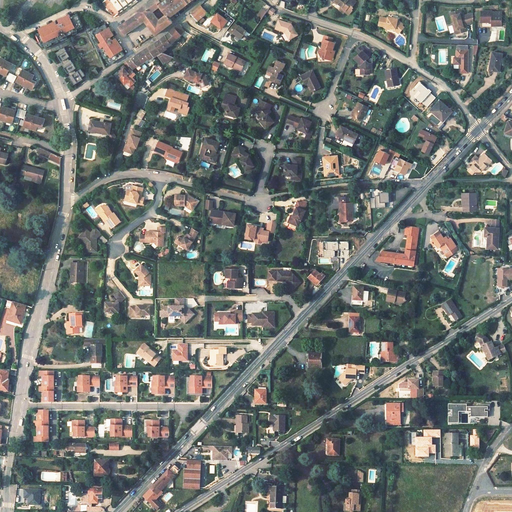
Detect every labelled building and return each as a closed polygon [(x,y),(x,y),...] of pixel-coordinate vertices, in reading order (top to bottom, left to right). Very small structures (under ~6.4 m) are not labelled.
[(114,15),(119,12),(125,7),(132,2),(134,0),(102,0),(102,1),(114,15)] [(134,14),(120,25),(119,26),(126,33),(132,29),(144,19),(151,29),(168,16),(165,12),(158,18),(153,12),(156,10),(154,8),(159,4),(157,2),(159,0),(149,0),(148,1),(136,10),(137,11),(134,14)] [(159,0),(157,2),(159,4),(165,12),(168,16),(169,16),(190,0),(159,0)] [(201,5),(190,13),(197,21),(207,12),(201,5)] [(271,6),(267,11),(272,15),(275,9),(271,6)] [(459,9),(449,13),(456,33),(467,29),(465,25),(473,22),(473,11),(462,15),(459,9)] [(263,10),(258,17),(261,20),(266,12),(263,10)] [(481,10),(481,26),(483,26),(490,26),(492,26),(492,25),(492,22),(502,22),(502,12),(493,11),(493,10),(481,10)] [(221,29),(229,20),(217,11),(210,20),(221,29)] [(55,20),(40,27),(42,30),(36,33),(43,47),(51,44),(51,42),(63,37),(62,35),(65,33),(66,35),(77,30),(76,28),(83,25),(77,13),(70,16),(69,13),(58,18),(59,21),(57,23),(55,20)] [(172,20),(169,16),(168,16),(151,29),(155,34),(159,31),(172,20)] [(386,26),(396,28),(396,29),(399,32),(402,27),(400,26),(402,23),(397,19),(397,18),(388,17),(387,18),(380,17),(379,25),(386,26)] [(291,23),(279,19),(276,28),(285,31),(289,39),(295,36),(296,32),(291,23)] [(155,43),(160,51),(172,43),(175,39),(185,31),(179,23),(175,27),(164,36),(155,43)] [(236,23),(230,31),(234,33),(235,32),(242,38),(248,30),(240,24),(239,25),(236,23)] [(98,26),(90,31),(94,37),(93,38),(97,45),(99,44),(100,46),(99,47),(105,58),(108,56),(111,62),(124,55),(120,49),(121,48),(115,38),(112,40),(110,37),(113,35),(108,28),(107,28),(104,24),(99,27),(98,26)] [(333,50),(336,43),(333,42),(325,40),(323,45),(324,47),(323,50),(320,51),(323,58),(330,60),(332,55),(334,56),(336,51),(333,50)] [(155,43),(148,47),(153,55),(157,53),(163,63),(165,62),(172,56),(165,53),(163,52),(160,51),(155,43)] [(468,44),(457,44),(457,57),(461,57),(460,71),(468,72),(468,44)] [(70,55),(64,47),(57,51),(59,54),(58,55),(63,63),(62,64),(68,72),(70,75),(69,75),(73,81),(76,79),(77,82),(83,78),(81,76),(84,74),(81,68),(75,71),(74,69),(76,67),(70,58),(69,59),(67,57),(70,55)] [(148,47),(137,54),(142,62),(153,55),(148,47)] [(368,63),(366,60),(368,58),(362,51),(354,59),(360,65),(359,68),(361,68),(361,74),(368,74),(368,68),(370,68),(370,63),(368,63)] [(503,53),(493,51),(489,69),(499,71),(503,53)] [(232,65),(241,70),(245,61),(229,53),(224,63),(231,66),(232,65)] [(137,54),(124,63),(128,68),(131,66),(133,69),(142,62),(137,54)] [(172,56),(165,62),(171,65),(177,58),(172,56)] [(11,64),(6,61),(0,71),(0,73),(6,77),(9,71),(8,70),(11,64)] [(211,69),(217,71),(220,62),(213,61),(211,69)] [(280,74),(281,72),(283,71),(285,65),(280,63),(279,66),(277,65),(275,68),(271,66),(268,72),(273,74),(272,76),(271,80),(270,82),(271,83),(272,84),(273,81),(280,84),(284,76),(280,74)] [(158,64),(156,67),(158,68),(144,81),(149,86),(165,71),(158,64)] [(122,77),(120,79),(124,84),(127,82),(131,87),(133,89),(135,86),(133,84),(136,81),(132,77),(135,75),(133,72),(130,68),(128,70),(125,66),(124,65),(121,67),(122,69),(120,71),(122,73),(120,74),(122,77)] [(398,84),(396,68),(385,69),(387,86),(398,84)] [(207,77),(190,69),(186,78),(194,82),(195,80),(201,83),(202,87),(210,83),(207,77)] [(29,73),(23,70),(20,76),(19,76),(16,81),(22,85),(29,73)] [(313,70),(301,75),(305,85),(308,84),(310,91),(320,88),(313,70)] [(34,76),(29,73),(22,85),(21,86),(25,89),(26,87),(32,90),(36,83),(32,80),(34,76)] [(178,91),(169,88),(166,95),(172,97),(174,98),(173,101),(171,101),(168,109),(173,111),(175,106),(180,108),(179,111),(187,114),(189,107),(187,106),(185,106),(186,102),(182,101),(185,93),(178,91)] [(228,105),(227,111),(225,114),(237,118),(241,108),(234,106),(237,97),(226,94),(223,103),(228,105)] [(452,111),(440,100),(431,110),(441,119),(446,114),(448,116),(452,111)] [(256,112),(262,119),(260,120),(266,129),(275,122),(271,118),(269,114),(270,114),(271,112),(270,111),(272,105),(261,101),(256,112)] [(352,117),(360,121),(364,113),(367,107),(358,102),(354,109),(353,108),(350,116),(352,117)] [(8,108),(2,107),(0,113),(0,119),(4,121),(8,108)] [(15,110),(8,108),(4,121),(12,123),(14,117),(12,117),(15,110)] [(141,109),(133,122),(141,127),(145,121),(141,119),(146,111),(141,109)] [(34,116),(28,114),(26,121),(25,120),(23,126),(30,129),(34,116)] [(39,116),(34,114),(34,116),(30,129),(36,131),(37,126),(42,128),(45,119),(38,117),(39,116)] [(297,130),(307,134),(311,135),(312,131),(309,130),(312,122),(302,118),(302,119),(297,118),(297,119),(289,116),(286,123),(294,126),(293,127),(297,129),(297,130)] [(111,125),(90,122),(88,133),(106,136),(111,140),(116,137),(112,132),(109,132),(111,125)] [(336,135),(353,144),(358,134),(352,131),(351,132),(350,132),(350,131),(341,126),(336,135)] [(437,136),(422,129),(419,136),(427,140),(422,150),(429,153),(437,136)] [(141,133),(132,130),(130,136),(127,145),(125,145),(123,151),(124,152),(131,154),(132,155),(135,148),(136,149),(139,139),(141,133)] [(213,154),(214,151),(216,151),(219,142),(205,138),(200,154),(210,157),(208,161),(215,163),(217,155),(215,155),(213,154)] [(172,148),(159,141),(155,149),(159,151),(158,152),(165,156),(165,155),(168,156),(167,159),(175,163),(178,162),(182,154),(172,149),(172,148)] [(239,160),(245,170),(253,166),(248,156),(243,152),(244,151),(245,148),(238,144),(232,154),(239,160)] [(388,169),(396,151),(390,149),(389,152),(380,148),(375,160),(385,164),(383,170),(388,172),(386,175),(395,179),(398,173),(388,169)] [(1,152),(0,151),(0,162),(6,164),(9,154),(1,152)] [(486,165),(492,160),(484,152),(479,158),(474,163),(470,166),(474,170),(480,170),(481,169),(482,170),(486,165)] [(61,157),(53,154),(50,159),(61,164),(61,157)] [(395,169),(405,174),(408,167),(410,168),(412,164),(395,156),(390,167),(389,168),(395,171),(395,169)] [(338,157),(323,159),(325,177),(340,176),(338,157)] [(287,176),(292,176),(292,175),(296,176),(296,180),(301,180),(302,173),(297,173),(298,165),(301,165),(302,159),(294,158),(294,161),(294,165),(293,165),(285,164),(284,175),(287,175),(287,176)] [(43,171),(23,165),(20,175),(24,176),(24,174),(32,177),(32,178),(31,182),(40,185),(43,171)] [(139,195),(139,193),(142,192),(143,186),(133,183),(132,189),(127,188),(126,193),(131,194),(130,199),(137,201),(137,202),(142,203),(144,196),(139,195)] [(396,202),(397,196),(395,196),(396,192),(387,191),(386,194),(382,193),(381,195),(377,195),(375,205),(386,206),(387,201),(391,202),(396,202)] [(176,203),(185,204),(186,204),(193,210),(197,204),(193,202),(196,198),(191,195),(190,197),(186,196),(187,193),(177,193),(176,203)] [(476,193),(466,193),(467,211),(476,211),(476,193)] [(353,220),(352,202),(349,202),(348,197),(340,197),(340,198),(340,203),(341,212),(342,212),(343,221),(353,220)] [(206,199),(205,208),(212,209),(213,200),(206,199)] [(304,209),(306,204),(298,200),(295,205),(297,205),(293,214),(291,213),(289,219),(299,224),(301,218),(305,209),(304,209)] [(105,215),(107,218),(107,219),(112,226),(120,221),(114,212),(113,212),(108,206),(102,206),(102,209),(100,212),(103,216),(105,215)] [(219,210),(213,208),(210,221),(216,222),(217,220),(227,222),(227,224),(233,225),(236,213),(223,210),(223,211),(219,211),(219,210)] [(275,232),(277,222),(272,221),(268,223),(267,231),(259,229),(260,227),(257,226),(257,225),(252,225),(252,226),(247,225),(245,237),(254,238),(254,239),(256,241),(261,242),(263,241),(263,237),(268,238),(269,231),(275,232)] [(147,230),(147,242),(155,242),(158,244),(163,240),(163,231),(165,231),(165,226),(158,226),(158,232),(155,230),(147,230)] [(406,250),(406,253),(402,253),(396,255),(395,254),(384,252),(376,261),(414,265),(415,254),(415,251),(418,227),(406,226),(405,235),(408,235),(406,250)] [(79,236),(86,243),(89,245),(88,250),(96,251),(97,241),(94,241),(95,239),(101,232),(96,227),(90,232),(87,228),(79,236)] [(499,228),(486,227),(485,236),(488,236),(487,248),(498,248),(499,228)] [(175,240),(187,249),(190,244),(199,232),(193,228),(189,233),(187,232),(184,237),(180,234),(175,240)] [(436,231),(431,235),(434,240),(440,236),(436,231)] [(440,236),(434,240),(438,246),(440,245),(445,252),(456,245),(450,238),(448,239),(446,236),(444,238),(441,235),(440,236)] [(347,250),(348,241),(339,241),(339,243),(337,243),(337,242),(325,242),(325,249),(322,249),(322,256),(333,256),(333,250),(337,250),(337,249),(339,249),(339,250),(347,250)] [(83,264),(72,263),(72,267),(71,272),(74,272),(73,282),(82,282),(83,264)] [(141,279),(141,282),(139,282),(139,288),(145,288),(145,286),(150,286),(150,278),(149,275),(150,274),(144,265),(136,269),(141,279)] [(315,269),(309,276),(317,284),(325,275),(321,272),(320,273),(315,269)] [(511,269),(501,269),(501,277),(498,277),(498,286),(507,286),(507,279),(511,279),(511,269)] [(288,270),(275,270),(274,280),(281,280),(281,278),(283,278),(284,279),(283,280),(290,288),(298,281),(288,270)] [(238,279),(238,271),(226,271),(226,279),(231,279),(232,283),(228,283),(228,289),(243,290),(242,283),(240,283),(240,279),(238,279)] [(320,289),(315,285),(313,287),(310,297),(311,298),(320,289)] [(354,287),(353,299),(353,303),(352,303),(357,304),(362,305),(362,301),(362,299),(367,300),(368,292),(363,292),(363,288),(354,287)] [(405,293),(389,289),(386,300),(393,302),(394,301),(398,302),(399,304),(404,301),(406,300),(404,298),(405,293)] [(113,311),(117,312),(118,302),(125,297),(120,291),(114,295),(118,301),(115,301),(115,302),(105,302),(104,311),(109,311),(109,312),(113,313),(113,311)] [(183,298),(174,298),(175,306),(163,306),(163,311),(163,316),(168,316),(174,316),(183,315),(187,319),(193,314),(188,309),(183,309),(183,306),(183,298)] [(451,300),(442,306),(447,314),(450,312),(452,314),(456,321),(462,316),(451,300)] [(27,306),(14,302),(9,319),(22,323),(27,306)] [(136,315),(140,315),(148,315),(148,306),(135,305),(135,307),(129,307),(129,317),(136,317),(136,315)] [(227,313),(221,313),(219,315),(219,321),(224,321),(224,324),(235,324),(235,321),(242,321),(242,311),(235,310),(235,314),(230,315),(227,315),(227,313)] [(82,313),(70,314),(70,322),(71,333),(78,333),(78,327),(83,327),(82,313)] [(262,325),(262,324),(272,324),(272,315),(262,315),(262,314),(252,314),(252,316),(252,323),(252,325),(262,325)] [(359,318),(350,318),(350,332),(359,332),(359,318)] [(486,338),(480,337),(477,338),(476,343),(481,345),(483,349),(483,348),(491,361),(500,356),(499,356),(507,352),(506,350),(506,349),(505,347),(505,346),(504,344),(495,349),(492,343),(490,344),(488,340),(487,341),(486,338)] [(144,343),(137,353),(142,356),(143,355),(150,360),(149,362),(154,366),(161,358),(151,350),(150,349),(150,348),(144,343)] [(384,353),(384,362),(393,362),(399,362),(399,355),(393,356),(393,352),(393,343),(384,343),(384,353)] [(93,344),(91,344),(91,345),(91,352),(93,352),(93,356),(101,356),(102,356),(102,344),(93,344)] [(220,350),(211,350),(211,358),(213,358),(213,365),(223,365),(223,353),(226,353),(226,348),(220,348),(220,350)] [(322,354),(308,354),(308,367),(322,367),(322,354)] [(366,365),(347,364),(347,372),(345,372),(339,378),(345,385),(349,382),(349,379),(356,380),(357,373),(365,374),(366,365)] [(10,369),(0,368),(0,390),(11,391),(12,384),(9,384),(10,380),(9,380),(10,369)] [(444,372),(434,372),(434,376),(436,376),(436,387),(443,387),(443,379),(444,379),(444,372)] [(53,376),(43,376),(43,382),(44,382),(44,386),(47,386),(52,386),(53,376)] [(99,376),(79,376),(79,381),(79,391),(89,391),(89,385),(89,378),(91,378),(91,380),(94,380),(94,385),(99,385),(99,376)] [(126,376),(116,376),(116,381),(116,392),(126,392),(126,385),(126,376)] [(168,381),(168,376),(153,376),(153,382),(154,394),(164,394),(164,387),(164,381),(168,381)] [(164,381),(164,387),(174,387),(174,385),(170,385),(170,376),(168,376),(168,381),(164,381)] [(211,376),(190,376),(190,381),(190,393),(201,393),(201,387),(201,381),(206,381),(206,387),(211,387),(211,376)] [(423,398),(423,388),(418,388),(418,380),(408,380),(408,383),(404,383),(404,389),(410,389),(410,394),(418,394),(418,398),(423,398)] [(266,390),(255,390),(255,403),(266,403),(266,390)] [(52,391),(43,391),(42,398),(44,398),(44,402),(52,402),(52,391)] [(388,404),(388,425),(400,424),(400,412),(400,404),(388,404)] [(487,418),(487,412),(484,412),(484,410),(487,410),(487,407),(484,407),(484,404),(477,404),(477,407),(466,407),(466,405),(447,405),(447,411),(451,411),(451,417),(447,417),(447,424),(458,424),(458,413),(470,412),(470,418),(487,418)] [(48,411),(39,411),(39,415),(38,415),(38,421),(48,421),(48,411)] [(247,416),(237,416),(237,425),(239,425),(239,433),(249,433),(249,424),(247,424),(247,416)] [(284,416),(270,416),(270,424),(274,424),(274,431),(284,431),(284,416)] [(121,419),(110,420),(110,437),(125,437),(125,431),(121,431),(121,426),(121,419)] [(84,421),(73,421),(73,436),(84,436),(84,427),(84,421)] [(158,421),(148,421),(148,432),(148,437),(158,437),(158,427),(158,421)] [(39,430),(37,430),(37,436),(47,436),(47,426),(42,426),(39,426),(39,430)] [(492,436),(485,431),(480,440),(486,444),(492,436)] [(450,434),(447,434),(448,444),(446,444),(446,456),(459,455),(458,434),(456,434),(450,434)] [(339,439),(327,439),(327,444),(329,444),(328,455),(339,456),(339,439)] [(232,447),(204,446),(204,451),(213,451),(213,459),(227,459),(227,454),(231,455),(232,447)] [(109,461),(96,460),(95,475),(103,476),(103,474),(108,474),(108,473),(109,473),(109,472),(109,471),(109,470),(109,469),(108,469),(109,461)] [(185,468),(184,489),(199,490),(201,460),(197,460),(188,460),(188,463),(184,462),(181,467),(185,468)] [(165,475),(151,489),(155,493),(159,489),(161,491),(175,476),(175,475),(180,470),(174,465),(165,475)] [(103,486),(91,486),(91,489),(83,488),(82,503),(87,503),(86,511),(89,511),(90,507),(92,507),(92,503),(98,503),(98,499),(102,499),(103,486)] [(282,487),(272,487),(271,508),(282,509),(282,487)] [(41,505),(41,489),(24,488),(24,499),(26,499),(25,505),(41,505)] [(144,497),(152,505),(157,510),(161,505),(156,500),(163,493),(161,491),(159,489),(155,493),(151,489),(146,494),(144,497)] [(359,491),(352,490),(352,494),(350,493),(349,497),(350,497),(350,500),(347,500),(346,503),(346,510),(353,510),(360,511),(361,505),(359,505),(359,494),(359,491)] [(346,503),(344,503),(343,511),(353,511),(353,510),(346,510),(346,503)]
